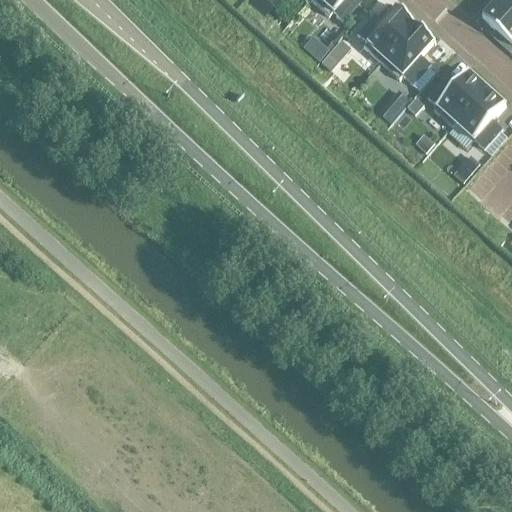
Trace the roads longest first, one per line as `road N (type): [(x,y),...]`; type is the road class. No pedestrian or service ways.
road 1 (track): [(0,73),(480,511)]
road 2 (secondary): [(34,0),(511,433)]
road 3 (secondary): [(511,406),(97,0)]
road 4 (track): [(172,0),(511,313)]
road 5 (unknown): [(0,217),(327,511)]
road 6 (residential): [(420,0),(511,80)]
